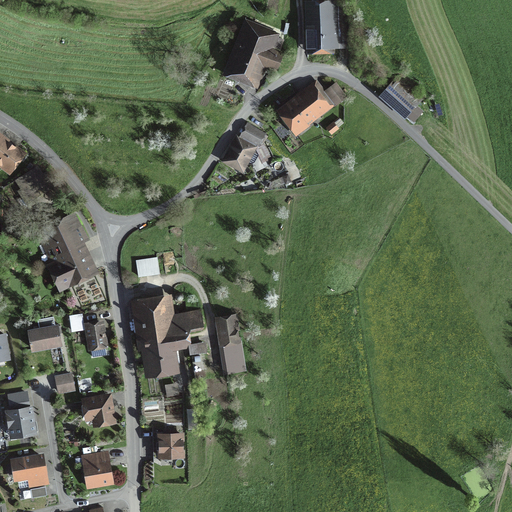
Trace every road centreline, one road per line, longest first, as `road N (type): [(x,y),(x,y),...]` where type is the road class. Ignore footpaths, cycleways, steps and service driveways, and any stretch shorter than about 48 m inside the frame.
road 1 (unclassified): [(134,491),(133,405),(105,230),(42,153),(0,122)]
road 2 (residential): [(65,506),(40,386)]
